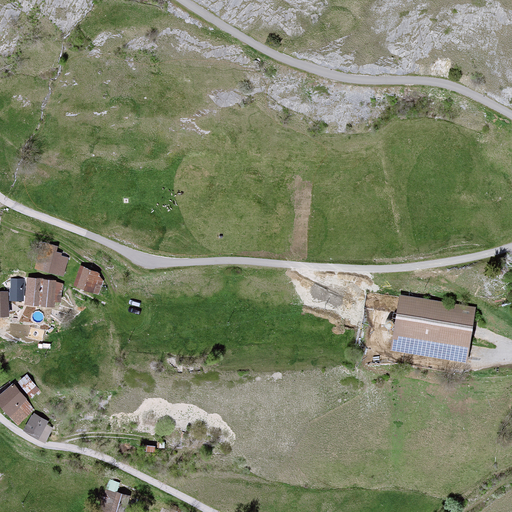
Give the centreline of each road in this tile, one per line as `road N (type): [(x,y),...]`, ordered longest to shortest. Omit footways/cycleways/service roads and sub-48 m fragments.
road 1 (unclassified): [(511,244),(410,267),(149,260),(0,199)]
road 2 (unclassified): [(181,0),(285,59),(350,79),(450,84),(511,115)]
road 3 (unclassified): [(0,418),(42,446),(102,455),(214,511)]
